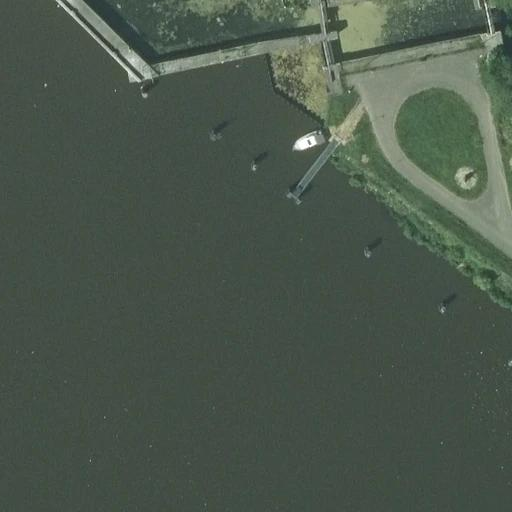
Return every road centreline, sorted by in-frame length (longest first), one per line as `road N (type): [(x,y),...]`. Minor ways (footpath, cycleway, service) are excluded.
road 1 (unclassified): [(510,243),(409,174),(381,133),(380,101),(402,79),(451,75),(480,99)]
road 2 (unclassified): [(480,99),(510,243)]
